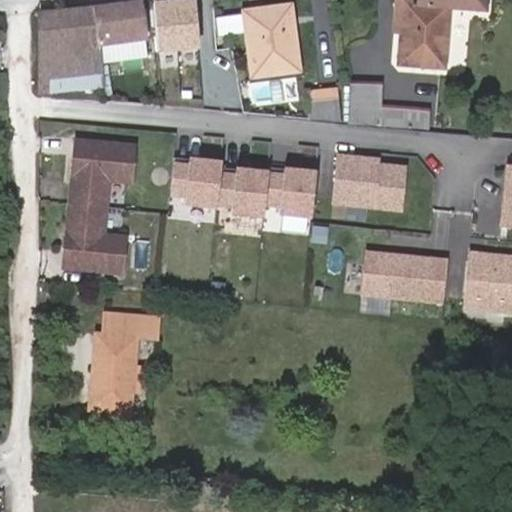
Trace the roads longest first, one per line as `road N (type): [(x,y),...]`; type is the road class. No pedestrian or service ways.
road 1 (residential): [(459,156),(386,139),(23,108)]
road 2 (residential): [(23,108),(27,458)]
